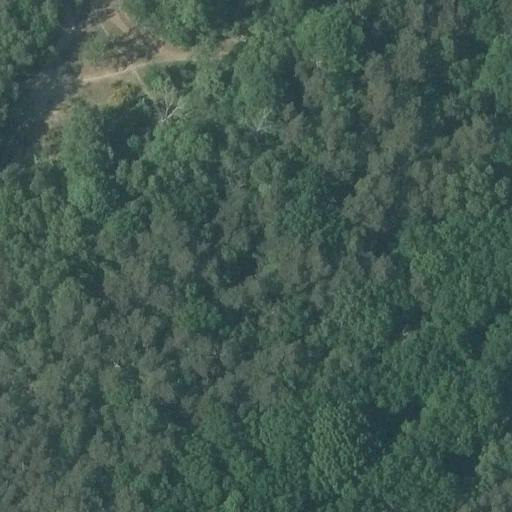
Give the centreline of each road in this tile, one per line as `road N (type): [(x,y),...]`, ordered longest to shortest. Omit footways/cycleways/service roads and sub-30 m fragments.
road 1 (track): [(102,0),(147,46),(199,56),(265,47),(338,17)]
road 2 (track): [(333,511),(511,319)]
road 3 (track): [(0,81),(157,112)]
